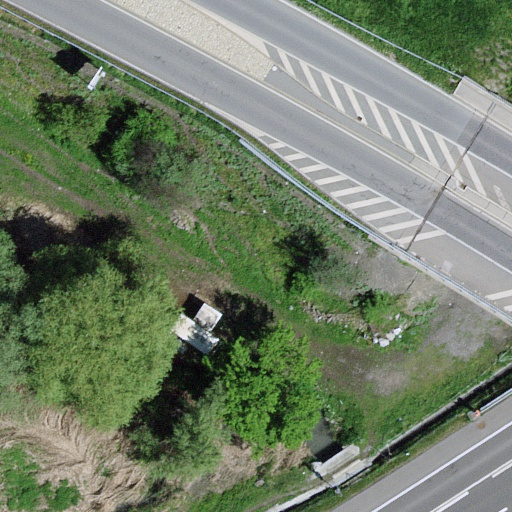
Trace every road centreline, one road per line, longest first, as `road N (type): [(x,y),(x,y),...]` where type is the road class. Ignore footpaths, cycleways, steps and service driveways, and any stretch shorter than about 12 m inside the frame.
road 1 (tertiary): [(54,0),(249,101),(511,263)]
road 2 (tertiary): [(511,168),(227,0)]
